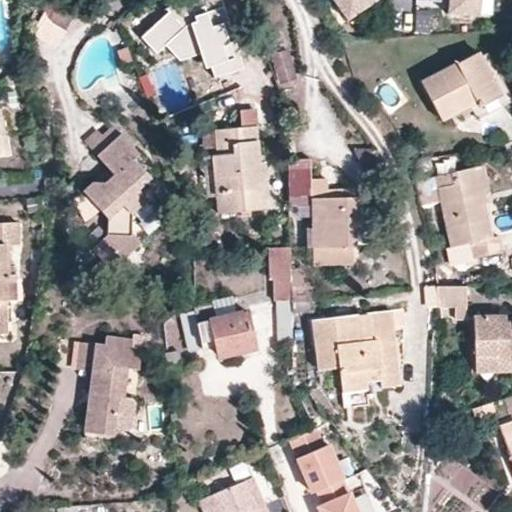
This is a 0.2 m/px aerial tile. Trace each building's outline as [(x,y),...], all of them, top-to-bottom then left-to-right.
[(329,0),(344,22),(374,0),(329,0)] [(414,0),(446,3),(445,14),(477,17),(478,0),(414,0)] [(430,12),(413,12),(414,36),(430,35),(430,12)] [(482,61),(478,53),(422,84),(443,124),(469,109),(476,105),(479,109),(502,97),(482,61)] [(511,99),(490,56),(482,61),(502,97),(479,109),(476,105),(469,109),(476,122),(511,102),(511,99)] [(395,80),(377,93),(391,111),(409,98),(395,80)] [(259,126),(256,111),(241,112),(243,129),(259,126)] [(264,165),(259,126),(243,129),(218,131),(218,157),(213,158),(219,214),(272,209),(267,164),(264,165)] [(154,173),(137,155),(142,150),(120,127),(95,151),(110,166),(116,174),(107,182),(93,183),(84,191),(108,217),(107,235),(95,249),(114,271),(143,244),(133,237),(133,213),(153,195),(143,185),(154,173)] [(310,161),(289,161),(291,206),(311,206),(312,228),(308,229),(308,246),(372,244),(369,198),(340,199),(340,190),(327,190),(327,179),(310,180),(310,161)] [(484,167),(474,169),(482,200),(491,198),(484,167)] [(491,239),(482,200),(474,169),(434,178),(451,248),(470,244),(473,261),(503,254),(499,238),(491,239)] [(0,324),(8,324),(5,247),(19,246),(18,224),(0,224),(0,324)] [(189,231),(192,243),(203,242),(199,229),(189,231)] [(292,301),(291,248),(270,249),(271,280),(275,280),(276,301),(292,301)] [(437,287),(437,304),(438,309),(454,309),(455,319),(467,319),(466,287),(437,287)] [(196,316),(235,308),(232,292),(212,296),(214,305),(182,311),(189,347),(202,344),(196,316)] [(196,316),(202,344),(214,342),(216,349),(253,341),(246,306),(235,308),(196,316)] [(403,334),(400,315),(392,317),(391,313),(365,316),(368,342),(360,343),(357,318),(311,323),(317,372),(338,370),(341,394),(366,391),(364,372),(377,370),(379,388),(399,387),(394,336),(403,334)] [(474,318),(474,356),(496,356),(496,365),(511,365),(511,325),(505,326),(504,317),(474,318)] [(0,335),(8,335),(8,324),(0,324),(0,335)] [(104,343),(95,342),(90,370),(91,371),(90,373),(95,378),(92,400),(88,399),(84,427),(115,432),(115,429),(119,396),(119,395),(114,393),(116,376),(122,377),(123,367),(139,369),(142,349),(131,347),(133,340),(105,336),(104,343)] [(76,368),(90,370),(95,342),(81,341),(76,368)] [(163,350),(165,362),(179,360),(177,347),(163,350)] [(511,373),(511,365),(496,365),(496,356),(474,356),(474,357),(474,375),(511,373)] [(132,398),(119,396),(115,429),(128,431),(134,426),(137,404),(132,398)] [(511,422),(500,426),(511,464),(511,422)] [(323,505),(319,507),(318,507),(319,511),(358,511),(328,445),(324,446),(316,429),(289,441),(312,493),(316,491),(323,505)] [(249,474),(244,461),(230,466),(236,480),(249,474)] [(268,511),(253,476),(213,492),(221,511),(268,511)] [(221,511),(213,492),(197,499),(202,511),(221,511)]
